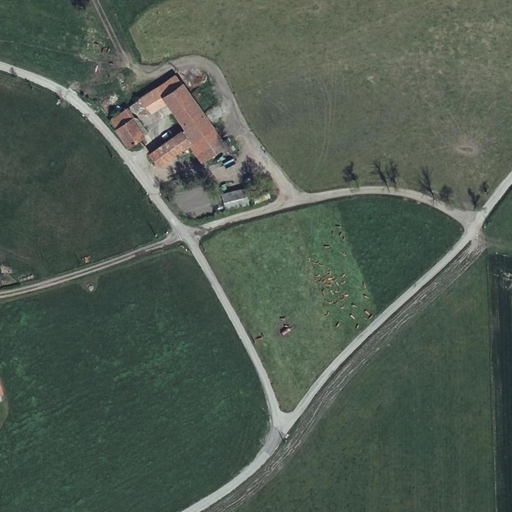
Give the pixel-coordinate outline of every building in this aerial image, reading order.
[(139,100),(149,115),(166,103),(163,98),(182,84),(176,75),(139,100)] [(224,159),(232,154),(225,144),(182,84),(163,98),(166,103),(174,115),(164,122),(176,138),(151,155),(158,166),(175,154),(181,162),(195,152),(202,162),(217,151),(224,159)] [(95,101),(110,120),(125,110),(110,91),(98,99),(95,101)] [(139,100),(132,105),(138,114),(149,115),(139,100)] [(110,121),(129,147),(139,140),(141,142),(146,139),(144,136),(147,133),(148,132),(138,119),(134,117),(127,108),(125,110),(110,120),(110,121)] [(147,172),(153,180),(159,176),(153,167),(147,172)]
